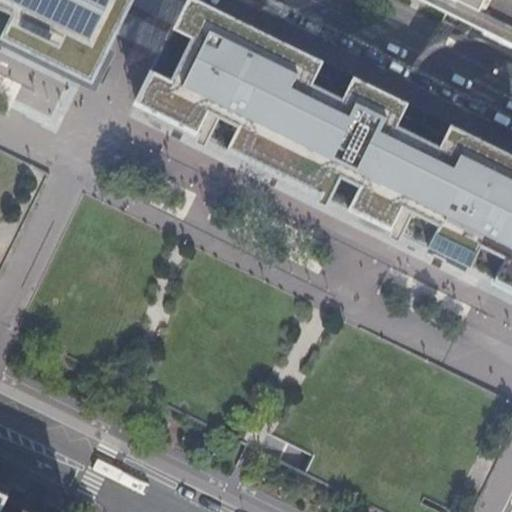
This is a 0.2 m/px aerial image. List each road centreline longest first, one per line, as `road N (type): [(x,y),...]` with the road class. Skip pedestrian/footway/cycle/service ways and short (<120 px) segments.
road 1 (motorway): [(511,351),(0,101)]
road 2 (motorway): [(0,270),(511,511)]
road 3 (secondary): [(309,0),(511,100)]
road 4 (tertiary): [(0,439),(91,485),(150,497)]
